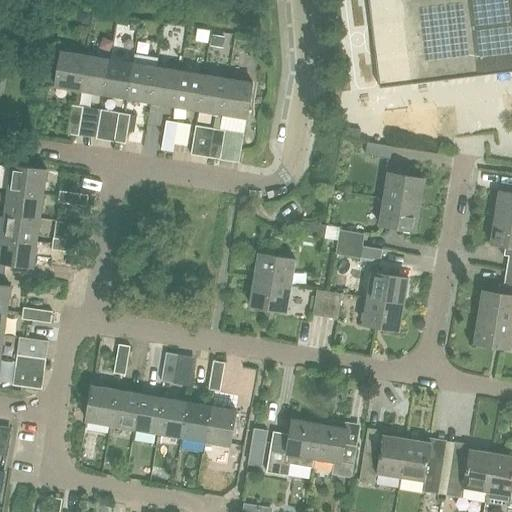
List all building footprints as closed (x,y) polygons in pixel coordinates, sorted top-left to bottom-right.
[(511,0),(399,0),(410,84),(511,71),(511,0)] [(81,91),(87,55),(62,51),(56,87),(81,91)] [(128,99),(152,103),(158,67),(159,58),(136,54),(134,63),(128,99)] [(105,95),(111,59),(87,55),(81,91),(105,95)] [(128,99),(134,63),(111,59),(105,95),(128,99)] [(176,107),(181,71),(158,67),(152,103),(176,107)] [(181,71),(176,107),(199,111),(205,75),(181,71)] [(205,75),(199,111),(223,115),(229,79),(205,75)] [(253,83),(229,79),(223,115),(220,129),(226,130),(244,133),(253,83)] [(69,120),(81,122),(84,107),(72,105),(69,120)] [(117,128),(129,130),(131,115),(119,113),(117,128)] [(81,122),(69,120),(66,134),(79,136),(81,122)] [(167,121),(165,136),(177,138),(179,123),(167,121)] [(126,144),(129,130),(117,128),(114,142),(126,144)] [(212,144),(224,146),(226,130),(220,129),(214,128),(212,144)] [(362,131),(342,128),(341,138),(343,139),(360,142),(362,131)] [(227,132),(224,160),(245,162),(248,134),(227,132)] [(174,152),(177,138),(165,136),(162,150),(174,152)] [(391,159),(393,147),(367,143),(365,155),(391,159)] [(224,146),(212,144),(209,158),(221,160),(224,146)] [(9,191),(45,196),(48,170),(12,166),(9,191)] [(389,173),(385,199),(421,205),(425,179),(389,173)] [(5,214),(41,219),(45,196),(9,191),(5,214)] [(74,205),(75,193),(60,191),(58,203),(74,205)] [(511,193),(500,192),(496,218),(511,220),(511,193)] [(75,193),(74,205),(88,207),(89,195),(75,193)] [(417,231),(421,205),(385,199),(381,226),(417,231)] [(2,238),(38,243),(41,219),(5,214),(2,238)] [(511,220),(496,218),(491,244),(505,246),(504,256),(509,257),(507,271),(511,271),(511,220)] [(325,238),(327,226),(304,222),(302,234),(325,238)] [(338,241),(363,246),(365,234),(340,230),(338,241)] [(2,238),(0,253),(0,262),(35,267),(38,243),(2,238)] [(52,250),(67,252),(69,241),(53,239),(52,250)] [(69,241),(67,252),(81,254),(83,243),(69,241)] [(361,259),(363,246),(338,241),(336,255),(361,259)] [(292,286),(296,260),(260,254),(256,280),(292,286)] [(499,283),(498,294),(484,291),(479,317),(511,322),(511,271),(507,271),(505,284),(499,283)] [(409,278),(373,273),(368,299),(405,305),(409,278)] [(292,286),(256,280),(251,306),(288,312),(292,286)] [(0,285),(0,310),(8,312),(12,287),(0,285)] [(313,316),(326,318),(330,292),(317,290),(313,316)] [(330,292),(326,318),(338,320),(342,294),(330,292)] [(401,331),(405,305),(368,299),(364,325),(401,331)] [(38,322),(39,310),(25,308),(23,320),(38,322)] [(0,310),(0,334),(5,336),(8,312),(0,310)] [(39,310),(38,322),(52,324),(54,312),(39,310)] [(511,347),(511,322),(479,317),(475,344),(511,350),(511,347)] [(117,359),(129,361),(131,346),(119,344),(117,359)] [(177,369),(179,355),(167,353),(165,367),(177,369)] [(31,369),(33,357),(18,355),(17,367),(31,369)] [(46,371),(47,359),(33,357),(31,369),(46,371)] [(126,375),(129,361),(117,359),(114,373),(126,375)] [(211,375),(223,378),(226,363),(214,360),(211,375)] [(177,369),(165,367),(163,382),(174,384),(177,369)] [(223,378),(211,375),(208,390),(221,392),(223,378)] [(87,422),(112,426),(118,390),(93,386),(87,422)] [(112,426),(136,430),(142,394),(118,390),(112,426)] [(136,430),(160,434),(166,398),(142,394),(136,430)] [(160,434),(184,438),(191,403),(166,398),(160,434)] [(184,438),(208,442),(214,407),(191,403),(184,438)] [(237,411),(214,407),(208,442),(231,447),(237,411)] [(314,468),(315,459),(321,424),(293,420),(291,436),(275,433),(268,473),(288,477),(291,464),(314,468)] [(343,485),(344,478),(353,479),(358,447),(345,445),(348,429),(321,424),(315,459),(335,462),(333,476),(336,476),(335,484),(343,485)] [(254,428),(248,465),(262,467),(268,431),(254,428)] [(401,478),(407,439),(384,435),(381,451),(366,449),(361,483),(376,485),(377,475),(401,478)] [(407,439),(401,478),(426,482),(424,493),(440,495),(445,461),(430,459),(432,443),(407,439)] [(488,493),(494,453),(470,449),(468,465),(452,463),(447,496),(462,499),(464,489),(488,493)] [(511,456),(494,453),(488,493),(486,503),(511,507),(511,456)] [(61,511),(64,500),(52,497),(48,511),(61,511)]
